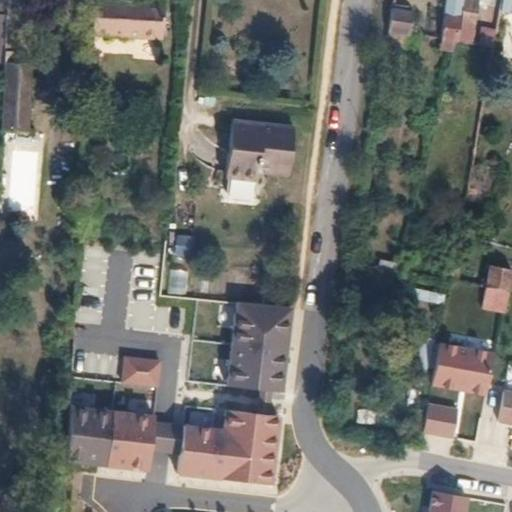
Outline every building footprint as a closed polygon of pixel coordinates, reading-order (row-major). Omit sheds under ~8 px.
[(4,0),(4,9),(15,10),(20,10),(20,0),(4,0)] [(161,5),(92,0),(89,35),(158,39),(161,5)] [(461,0),(459,13),(452,42),(469,45),(476,0),(474,0),(461,0)] [(511,0),(499,0),(497,12),(511,13),(511,0)] [(391,5),(387,32),(405,35),(407,35),(410,12),(404,11),(405,7),(391,5)] [(13,64),(15,10),(4,9),(1,63),(13,64)] [(438,40),(452,42),(459,13),(452,12),(450,18),(442,17),(438,40)] [(475,45),(490,48),(493,31),(478,28),(475,45)] [(405,35),(387,32),(384,48),(403,51),(405,35)] [(1,63),(1,74),(0,85),(0,130),(25,133),(28,64),(13,64),(1,63)] [(266,167),(266,173),(286,175),(291,128),(230,122),(224,178),(227,178),(226,194),(230,199),(247,200),(252,196),(254,181),(255,181),(256,173),(256,167),(266,167)] [(191,239),(176,238),(175,255),(190,256),(191,239)] [(183,292),(185,264),(167,263),(165,291),(183,292)] [(484,287),(506,291),(510,270),(488,265),(485,281),(477,280),(476,285),(484,287)] [(484,287),(480,308),(502,312),(506,291),(484,287)] [(269,391),(279,392),(287,326),(289,308),(234,303),(224,386),(257,390),(269,391)] [(490,354),(437,344),(429,385),(482,395),(490,354)] [(157,361),(122,357),(119,381),(154,386),(157,361)] [(269,391),(257,390),(254,414),(266,415),(267,401),(269,391)] [(511,395),(501,393),(495,421),(511,424),(511,395)] [(456,409),(426,404),(421,432),(451,438),(456,409)] [(151,416),(66,406),(62,460),(144,470),(147,450),(150,422),(151,416)] [(268,485),(276,416),(266,415),(254,414),(223,410),(220,430),(180,425),(176,454),(174,474),(268,485)] [(180,425),(150,422),(147,450),(176,454),(180,425)] [(460,511),(464,497),(429,491),(425,511),(460,511)]
